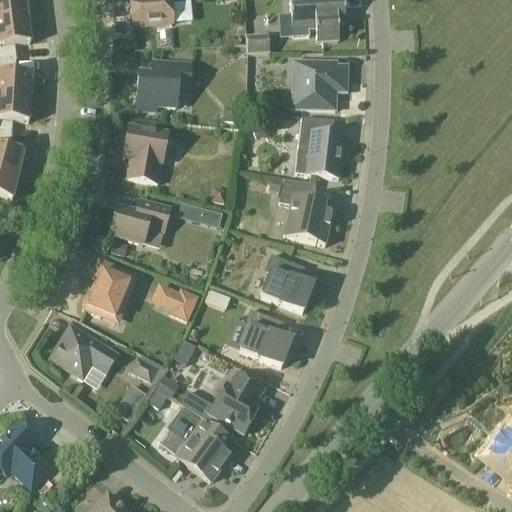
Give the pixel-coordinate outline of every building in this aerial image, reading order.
[(0,0),(0,25),(27,23),(23,0),(12,0),(3,1),(2,0),(0,0)] [(172,26),(170,7),(183,6),(182,0),(148,0),(129,2),(132,30),(172,26)] [(316,46),(338,44),(337,27),(345,27),(344,21),(344,15),(342,0),(341,0),(342,0),(325,2),(292,4),(289,4),(291,31),(292,41),(309,40),(308,34),(315,33),(316,46)] [(0,63),(10,63),(9,49),(30,46),(27,23),(0,25),(0,63)] [(268,39),(245,41),(247,59),(269,57),(268,39)] [(31,78),(10,77),(10,63),(0,63),(0,100),(29,102),(31,78)] [(346,70),(336,70),(336,66),(292,65),(291,113),(335,114),(335,96),(346,96),(346,70)] [(190,68),(152,66),(152,79),(138,78),(135,114),(155,115),(155,110),(175,111),(176,96),(188,97),(190,68)] [(0,137),(5,138),(7,124),(28,126),(29,102),(0,100),(0,137)] [(228,112),(224,115),(223,125),(237,126),(239,114),(228,112)] [(343,140),(332,138),(333,124),(301,121),(298,151),(294,177),(306,178),(306,179),(338,183),(343,140)] [(166,137),(127,130),(122,161),(130,163),(126,183),(156,188),(160,168),(161,168),(166,137)] [(5,138),(0,137),(0,176),(17,180),(23,157),(3,152),(5,138)] [(0,176),(0,200),(11,204),(17,180),(0,176)] [(329,216),(323,215),(325,206),(312,203),(315,189),(284,182),(280,196),(292,199),(283,241),(324,250),(331,219),(329,216)] [(279,197),(280,188),(269,187),(268,195),(279,197)] [(213,191),(210,205),(224,208),(227,194),(213,191)] [(169,212),(139,204),(136,216),(116,211),(108,240),(142,249),(146,233),(163,237),(169,212)] [(198,228),(202,213),(181,207),(177,222),(198,228)] [(110,257),(124,261),(128,249),(113,245),(110,257)] [(312,290),(299,285),(304,272),(271,259),(265,273),(270,275),(260,301),(302,317),(312,290)] [(134,288),(129,286),(132,278),(98,264),(91,280),(99,283),(92,298),(89,297),(86,300),(84,303),(82,308),(82,313),(100,321),(102,317),(114,322),(120,308),(125,310),(134,288)] [(197,301),(180,293),(178,297),(171,314),(168,319),(186,327),(197,301)] [(230,302),(208,294),(204,307),(225,315),(230,302)] [(283,327),(249,314),(244,328),(249,329),(239,355),(281,372),(291,345),(278,340),(283,327)] [(118,359),(86,340),(85,342),(77,338),(76,340),(68,342),(66,340),(53,363),(71,374),(69,376),(83,385),(91,371),(105,380),(118,359)] [(183,344),(173,362),(184,368),(194,351),(183,344)] [(161,381),(166,373),(141,359),(139,363),(137,362),(130,375),(150,386),(155,377),(161,381)] [(258,405),(264,394),(235,378),(229,388),(226,387),(208,420),(243,439),(261,407),(258,405)] [(155,394),(170,404),(178,391),(163,381),(155,394)] [(145,399),(131,390),(113,417),(128,426),(145,399)] [(166,403),(154,394),(146,406),(158,414),(166,403)] [(203,424),(201,426),(182,412),(166,434),(185,448),(176,461),(210,486),(229,460),(224,456),(233,444),(203,424)] [(511,487),(511,424),(480,461),(511,487)] [(50,473),(30,453),(37,446),(32,440),(32,439),(33,438),(33,437),(33,436),(33,435),(33,434),(32,433),(30,431),(29,431),(28,431),(26,430),(25,430),(24,431),(23,432),(17,426),(0,444),(0,472),(7,478),(11,474),(32,492),(50,473)] [(120,511),(107,499),(94,511),(120,511)]
